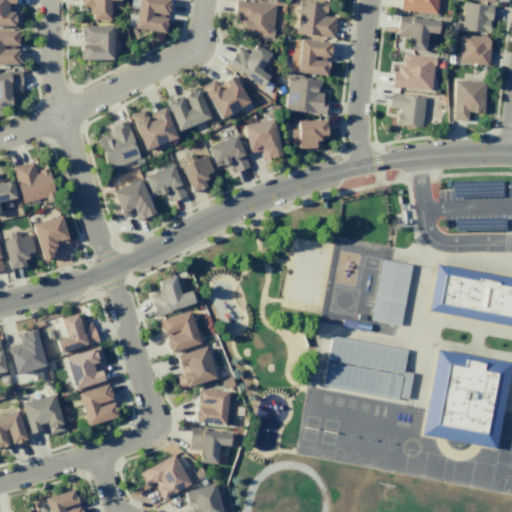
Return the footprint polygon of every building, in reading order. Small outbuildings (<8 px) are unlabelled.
[(0,0),(0,26),(19,26),(19,11),(7,11),(6,3),(13,3),(12,0),(0,0)] [(119,0),(79,0),(79,7),(90,7),(90,20),(108,20),(108,0),(119,0)] [(135,0),(133,29),(164,32),(165,16),(167,16),(168,0),(135,0)] [(274,5),(238,0),(234,34),(270,39),(274,5)] [(399,0),(398,9),(435,14),(436,0),(399,0)] [(333,37),(334,17),(324,16),(325,3),(297,1),(296,35),(333,37)] [(489,33),(490,5),(461,4),(460,31),(489,33)] [(437,20),(398,15),(395,36),(407,37),(406,50),(423,51),(425,32),(436,33),(437,20)] [(111,26),(80,25),(79,43),(80,43),(79,59),(110,60),(111,26)] [(0,64),(18,64),(17,47),(16,30),(0,30),(0,64)] [(486,65),(489,38),(461,34),(457,61),(486,65)] [(326,60),(328,60),(329,41),(291,39),(289,72),(325,75),(326,60)] [(236,47),(226,67),(261,86),(267,75),(259,70),(269,52),(253,44),(248,54),(236,47)] [(430,90),(433,56),(399,54),(398,72),(390,71),(390,87),(430,90)] [(0,106),(9,106),(9,93),(20,92),(20,72),(0,72),(0,106)] [(216,118),(246,105),(234,75),(216,83),(214,79),(201,85),(216,118)] [(324,114),(325,99),(318,98),(320,80),(286,77),(283,110),(324,114)] [(466,120),(466,112),(482,112),(483,81),(453,80),(452,120),(466,120)] [(208,118),(196,88),(164,101),(176,131),(208,118)] [(394,124),(420,127),(423,97),(389,93),(387,107),(396,108),(394,124)] [(143,151),(175,138),(163,108),(146,114),(144,109),(128,115),(143,151)] [(241,124),(247,153),(260,151),(261,159),(279,156),(272,119),(241,124)] [(107,172),(138,163),(126,120),(110,125),(113,133),(96,137),(107,172)] [(319,148),(319,135),(325,135),(325,120),(295,120),(296,128),(290,129),(290,138),(296,137),(296,148),(319,148)] [(214,168),(226,163),(230,173),(247,167),(235,135),(206,146),(214,168)] [(205,155),(194,159),(192,153),(183,157),(185,163),(179,165),(189,192),(206,186),(203,177),(212,174),(205,155)] [(47,168),(34,171),(31,162),(11,166),(20,203),(44,198),(45,202),(55,200),(47,168)] [(149,197),(165,193),(167,202),(182,197),(173,166),(142,174),(149,197)] [(133,212),(136,220),(152,214),(139,179),(110,190),(120,217),(133,212)] [(0,209),(10,207),(8,200),(15,198),(10,180),(0,182),(0,209)] [(55,246),(68,242),(59,215),(30,224),(40,258),(57,253),(55,246)] [(29,234),(18,236),(17,230),(8,232),(9,238),(1,240),(7,269),(23,266),(22,259),(33,256),(29,234)] [(379,259),(410,266),(399,325),(369,320),(379,259)] [(435,263),(511,278),(511,327),(427,311),(435,263)] [(154,314),(192,304),(189,290),(178,293),(173,275),(155,280),(158,293),(149,295),(154,314)] [(157,320),(162,335),(168,352),(198,343),(188,311),(157,320)] [(96,343),(90,322),(79,325),(76,313),(58,318),(64,337),(53,340),(57,353),(96,343)] [(14,374),(44,366),(33,329),(16,334),(18,343),(6,347),(14,374)] [(329,336),(326,359),(402,374),(406,350),(329,336)] [(72,389),(102,380),(97,363),(103,362),(98,346),(62,357),(72,389)] [(214,379),(204,346),(175,355),(180,373),(173,375),(178,389),(214,379)] [(420,435),(435,349),(511,363),(494,449),(420,435)] [(322,385),(326,359),(402,374),(397,399),(322,385)] [(115,417),(110,401),(111,401),(106,383),(75,393),(86,426),(115,417)] [(226,391),(196,389),(195,405),(193,405),(192,423),(224,424),(226,391)] [(19,403),(27,431),(45,426),(48,435),(62,431),(52,394),(19,403)] [(0,445),(23,441),(17,411),(0,414),(0,445)] [(215,463),(216,445),(228,446),(228,431),(189,429),(188,450),(198,450),(197,463),(215,463)] [(188,484),(171,454),(141,471),(158,502),(188,484)] [(185,504),(191,502),(193,509),(180,511),(220,511),(213,483),(182,491),(185,504)] [(78,511),(72,489),(43,498),(46,511),(78,511)]
